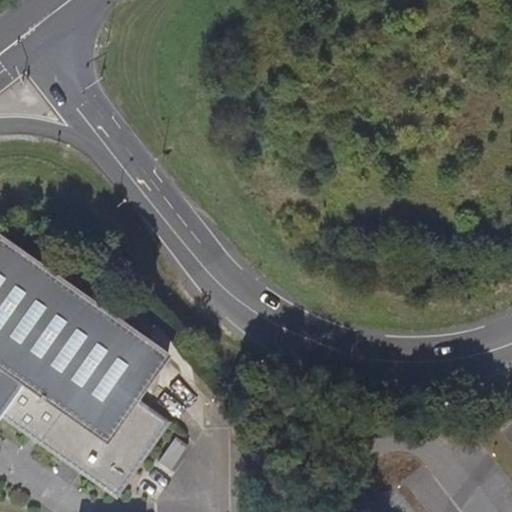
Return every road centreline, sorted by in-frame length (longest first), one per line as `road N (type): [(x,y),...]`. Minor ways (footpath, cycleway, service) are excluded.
road 1 (primary): [(98,146),(207,285),(300,345),(403,368),(459,365),(511,350)]
road 2 (primary): [(23,45),(98,146)]
